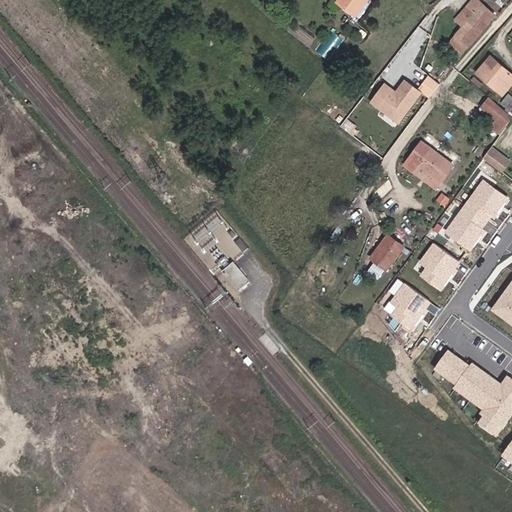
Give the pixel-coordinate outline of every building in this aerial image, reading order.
[(362,0),(337,0),(336,2),(352,14),(362,0)] [(473,16),(455,38),(467,47),(491,17),(469,0),(463,9),(473,16)] [(463,9),(438,41),(447,49),(455,38),(473,16),(463,9)] [(327,38),(317,47),(324,54),(333,45),(327,38)] [(467,47),(455,38),(447,49),(459,58),(467,47)] [(511,79),(511,70),(493,56),(481,71),(505,89),(511,79)] [(395,90),(385,83),(370,102),(399,123),(422,92),(404,79),(395,90)] [(503,112),(511,119),(511,118),(511,102),(510,101),(503,112)] [(511,161),(492,146),(483,158),(502,172),(511,161)] [(420,147),(404,168),(415,175),(416,174),(438,189),(451,171),(420,147)] [(431,197),(438,189),(416,174),(415,175),(404,168),(400,174),(431,197)] [(509,197),(483,178),(444,232),(471,250),(509,197)] [(369,263),(386,244),(381,239),(363,258),(369,263)] [(460,262),(433,242),(419,262),(426,267),(420,276),(440,290),(460,262)] [(395,253),(386,244),(369,263),(378,271),(395,253)] [(224,272),(240,291),(251,281),(235,263),(224,272)] [(431,302),(404,282),(390,302),(398,307),(392,315),(412,329),(431,302)] [(511,283),(492,312),(511,326),(511,283)] [(471,368),(449,353),(436,371),(456,386),(453,390),(483,411),(480,415),(483,418),(477,426),(497,440),(511,418),(511,379),(509,377),(502,386),(473,365),(471,368)] [(511,444),(502,457),(511,464),(511,444)]
